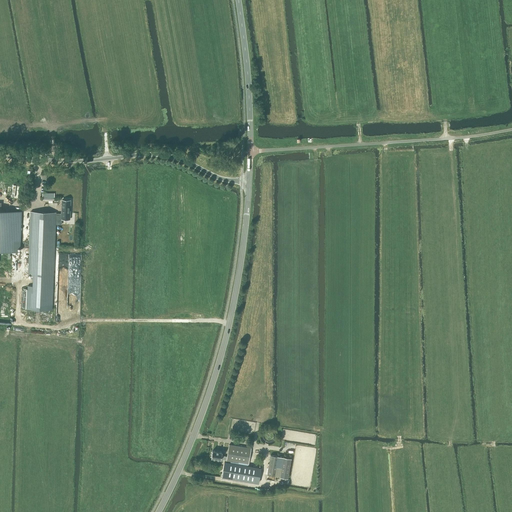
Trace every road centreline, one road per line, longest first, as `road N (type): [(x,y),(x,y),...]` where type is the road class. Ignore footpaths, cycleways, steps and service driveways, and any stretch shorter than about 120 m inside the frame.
road 1 (tertiary): [(157,511),(221,355),(249,183)]
road 2 (unclassified): [(250,151),(511,130)]
road 3 (unclassified): [(249,183),(158,155),(0,157)]
road 4 (track): [(29,325),(229,323)]
road 5 (tertiary): [(250,151),(238,0)]
